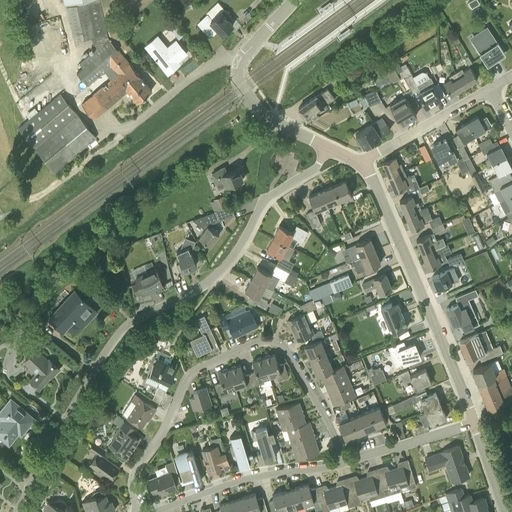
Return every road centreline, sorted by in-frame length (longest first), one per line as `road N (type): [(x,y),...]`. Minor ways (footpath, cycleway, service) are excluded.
road 1 (residential): [(17,511),(118,332),(215,276),(262,203),(306,174),(326,147)]
road 2 (residential): [(137,511),(131,476),(186,375),(259,340),(286,350),(344,463)]
road 3 (tertiary): [(472,423),(360,162)]
road 4 (tertiary): [(326,147),(263,115),(236,76),(243,56),(294,0)]
road 5 (residential): [(344,463),(246,478),(152,511)]
road 6 (residential): [(360,162),(490,88)]
road 7 (residential): [(344,463),(472,423)]
